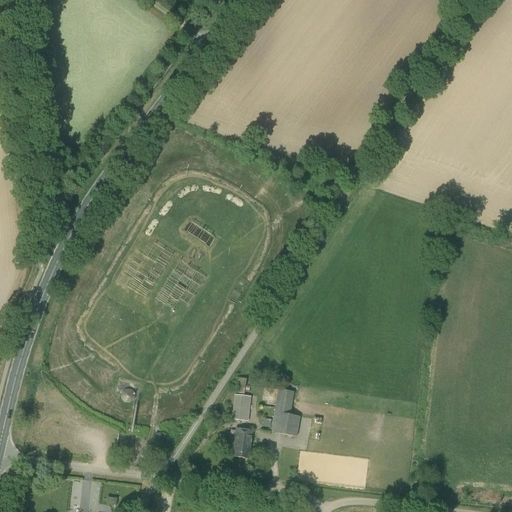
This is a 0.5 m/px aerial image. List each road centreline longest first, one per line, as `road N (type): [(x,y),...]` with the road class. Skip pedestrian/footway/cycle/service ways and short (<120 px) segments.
road 1 (primary): [(0,440),(36,311),(70,235),(243,0)]
road 2 (unclassified): [(322,509),(299,492),(0,461)]
road 3 (track): [(55,264),(14,0)]
road 4 (unclassified): [(448,511),(343,502),(322,509)]
